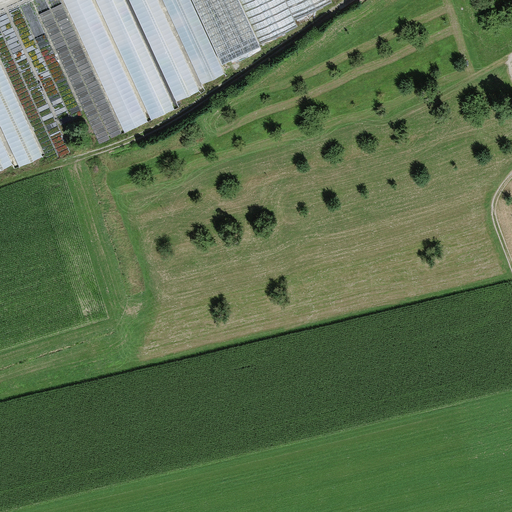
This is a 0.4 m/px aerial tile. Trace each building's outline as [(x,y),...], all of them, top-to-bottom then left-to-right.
[(91,0),(63,0),(124,131),(148,121),(91,0)] [(125,0),(96,0),(152,119),(175,108),(125,0)] [(158,0),(129,0),(176,100),(199,90),(158,0)] [(191,0),(162,0),(201,84),(225,73),(191,0)] [(194,0),(223,61),(297,26),(293,18),(332,0),(331,0),(194,0)] [(0,61),(0,122),(20,167),(44,156),(0,61)] [(0,135),(0,170),(13,165),(0,135)]
